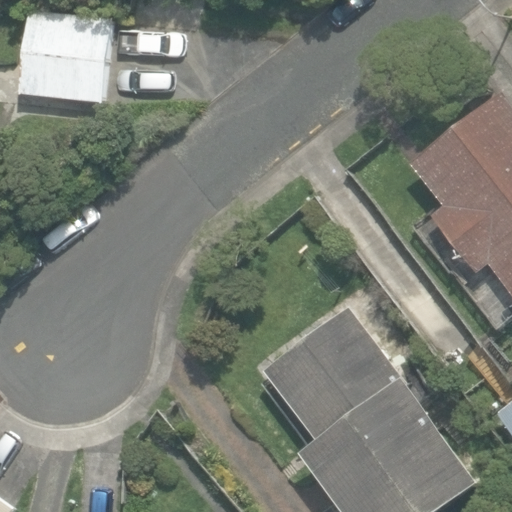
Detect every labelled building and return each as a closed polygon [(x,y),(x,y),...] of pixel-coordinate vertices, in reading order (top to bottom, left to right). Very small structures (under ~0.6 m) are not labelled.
[(22,95),(105,104),(115,20),(32,10),(22,95)] [(498,267),(511,284),(511,98),(509,95),(419,164),(453,208),(440,218),(486,277),(498,267)] [(309,456),(351,511),(452,511),(488,485),(355,309),(271,372),(324,444),(309,456)] [(511,424),(511,405),(503,413),(511,424)] [(0,511),(11,511),(19,502),(0,487),(0,511)]
